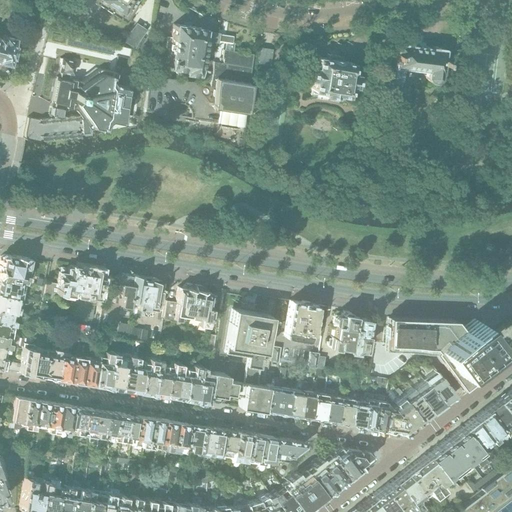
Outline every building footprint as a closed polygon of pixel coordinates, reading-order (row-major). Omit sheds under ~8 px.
[(130,3),(132,0),(96,0),(94,3),(124,23),(135,6),(130,3)] [(141,37),(145,30),(135,23),(122,41),(133,48),(136,44),(140,46),(144,40),(141,37)] [(199,54),(200,47),(204,48),(204,43),(201,42),(203,29),(173,24),(171,38),(166,37),(164,49),(169,49),(166,66),(175,67),(175,72),(176,75),(181,76),(182,72),(196,74),(197,65),(201,66),(203,54),(199,54)] [(10,45),(12,38),(0,34),(0,62),(5,64),(7,56),(9,57),(12,45),(10,45)] [(252,54),(227,51),(229,44),(231,44),(232,37),(224,35),(223,43),(225,43),(224,50),(223,50),(221,59),(222,59),(222,63),(212,62),(209,86),(199,85),(148,77),(143,111),(161,114),(161,112),(162,109),(164,105),(166,103),(169,101),(172,100),(175,100),(178,100),(182,101),(185,102),(187,104),(189,107),(191,110),(191,113),(191,117),(191,118),(241,126),(252,54)] [(68,36),(65,45),(113,56),(115,46),(68,36)] [(442,64),(442,59),(442,58),(443,49),(442,49),(442,48),(429,47),(429,48),(408,45),(408,44),(395,43),(395,44),(394,44),(393,53),(392,52),(392,57),(388,57),(386,78),(384,78),(383,79),(382,81),(376,81),(369,80),(367,91),(368,92),(395,95),(401,96),(402,83),(403,69),(425,71),(424,77),(428,82),(434,82),(438,79),(439,73),(440,73),(441,64),(442,64)] [(268,66),(271,49),(264,48),(258,47),(256,64),(268,66)] [(352,86),(353,74),(348,73),(349,62),(338,60),(339,56),(327,54),(326,58),(315,57),(313,67),(308,66),(306,78),(311,79),(309,89),(321,91),(320,94),(331,96),(332,93),(344,95),(345,84),(352,86)] [(89,135),(90,133),(101,135),(104,120),(117,123),(124,88),(112,86),(113,85),(111,84),(113,72),(97,69),(96,70),(98,73),(83,83),(81,80),(80,81),(67,78),(68,74),(71,74),(73,61),(60,58),(57,72),(60,72),(59,76),(56,77),(51,104),(54,106),(52,111),(51,118),(36,119),(34,118),(30,117),(30,118),(28,117),(27,118),(23,137),(24,138),(24,139),(23,139),(24,139),(25,139),(35,140),(79,136),(79,137),(89,135)] [(23,278),(27,258),(22,257),(12,255),(12,256),(4,255),(3,254),(0,256),(0,257),(0,258),(0,277),(22,282),(23,278)] [(71,296),(76,267),(76,266),(69,265),(66,267),(65,267),(65,268),(60,268),(59,272),(58,272),(56,284),(45,282),(45,286),(43,297),(50,298),(51,293),(71,296)] [(90,319),(95,290),(97,280),(98,273),(99,270),(88,268),(88,269),(76,267),(71,296),(68,315),(90,319)] [(135,305),(140,279),(138,279),(139,276),(129,274),(129,275),(120,273),(118,273),(113,303),(116,303),(118,295),(121,296),(119,304),(126,305),(126,304),(133,305),(135,305)] [(0,293),(19,298),(22,282),(0,277),(0,293)] [(154,306),(158,283),(158,281),(156,279),(149,278),(147,279),(147,280),(140,279),(135,305),(133,305),(131,316),(134,316),(134,317),(139,318),(139,316),(142,316),(143,309),(145,311),(151,312),(151,311),(153,310),(154,306)] [(187,317),(193,286),(192,286),(191,284),(186,283),(183,285),(183,288),(182,287),(182,288),(177,287),(175,302),(165,301),(162,319),(172,321),(172,320),(179,321),(179,316),(187,317)] [(208,312),(208,308),(205,307),(208,292),(202,291),(203,291),(202,291),(202,288),(201,286),(195,285),(193,286),(187,317),(198,319),(197,325),(204,326),(203,332),(207,333),(208,333),(210,327),(212,313),(208,312)] [(19,298),(0,293),(0,310),(13,313),(16,313),(19,298)] [(311,333),(315,305),(289,300),(284,329),(285,329),(285,333),(285,334),(285,336),(287,337),(289,338),(290,338),(289,337),(288,337),(289,330),(293,330),(292,335),(293,336),(293,338),(295,339),(305,341),(309,337),(309,333),(311,333)] [(0,322),(11,325),(13,313),(0,310),(0,322)] [(264,386),(252,384),(263,316),(249,313),(250,312),(245,311),(245,313),(231,310),(227,332),(225,350),(246,353),(241,382),(224,379),(225,374),(209,371),(206,389),(210,390),(210,394),(217,395),(220,396),(221,392),(239,394),(237,406),(261,410),(265,384),(264,386)] [(345,350),(350,317),(350,315),(348,313),(348,312),(342,311),(342,312),(340,313),(339,313),(339,315),(334,315),(330,338),(328,338),(327,347),(328,347),(328,348),(334,348),(345,350)] [(364,346),(364,343),(364,339),(363,339),(363,337),(363,335),(365,319),(355,317),(355,318),(350,317),(345,350),(341,372),(347,373),(350,357),(359,358),(360,353),(361,350),(362,346),(364,346)] [(404,351),(405,318),(386,317),(386,328),(387,328),(386,334),(385,347),(382,347),(382,350),(404,351)] [(98,336),(100,320),(91,318),(89,334),(89,335),(90,334),(98,336)] [(423,351),(424,319),(405,318),(404,351),(423,351)] [(488,366),(477,352),(490,342),(472,318),(458,328),(452,320),(442,319),(441,354),(436,358),(459,388),(488,366)] [(441,354),(442,319),(424,319),(423,351),(431,352),(436,358),(441,354)] [(9,333),(11,325),(0,322),(0,334),(8,336),(16,338),(18,338),(18,336),(9,334),(9,333)] [(0,345),(6,347),(8,336),(0,334),(0,345)] [(212,352),(214,335),(205,334),(202,350),(212,352)] [(370,354),(373,340),(366,339),(364,353),(370,354)] [(0,357),(4,358),(6,349),(12,350),(12,348),(6,347),(0,345),(0,357)] [(40,376),(44,349),(37,348),(37,346),(31,345),(31,347),(27,374),(40,376)] [(27,374),(31,347),(22,346),(22,347),(21,346),(20,349),(18,361),(14,360),(12,371),(27,374)] [(277,363),(279,347),(270,346),(270,348),(271,348),(268,361),(277,363)] [(53,378),(57,352),(57,349),(52,348),(51,350),(44,349),(40,376),(53,378)] [(103,386),(109,351),(102,350),(102,354),(95,354),(95,356),(94,357),(90,383),(90,384),(103,386)] [(115,387),(120,362),(120,357),(114,356),(114,351),(109,351),(103,386),(115,388),(115,387)] [(65,380),(69,353),(57,352),(53,378),(65,380)] [(315,369),(318,353),(309,352),(307,367),(309,368),(315,369)] [(78,382),(82,355),(69,353),(65,380),(78,382)] [(125,389),(130,354),(126,353),(124,362),(120,362),(115,387),(125,389)] [(134,390),(138,365),(134,364),(135,355),(130,354),(125,389),(134,390)] [(90,383),(94,357),(82,355),(78,382),(90,383)] [(4,358),(0,357),(0,369),(12,371),(14,360),(4,358)] [(147,392),(152,357),(146,357),(146,361),(139,360),(138,365),(134,390),(147,392)] [(159,394),(163,368),(164,364),(158,363),(158,358),(152,357),(147,392),(159,394)] [(169,396),(174,361),(169,360),(168,369),(163,368),(159,394),(169,396)] [(178,397),(182,371),(177,371),(179,362),(174,361),(169,396),(178,397)] [(191,399),(196,365),(190,364),(190,368),(183,367),(182,371),(178,397),(191,399)] [(206,389),(209,371),(201,370),(202,365),(196,365),(191,399),(204,401),(205,393),(206,389)] [(284,414),(288,387),(281,386),(284,368),(279,367),(278,372),(273,412),(284,414)] [(273,412),(278,372),(274,371),(273,377),(272,386),(265,384),(261,410),(273,412)] [(451,394),(439,378),(435,372),(432,374),(434,377),(432,379),(429,374),(422,380),(439,403),(446,397),(447,398),(451,394)] [(440,403),(439,403),(422,380),(422,379),(420,381),(420,382),(411,389),(428,411),(435,406),(436,406),(440,403)] [(296,416),(301,381),(296,381),(295,388),(288,387),(284,414),(296,416)] [(308,417),(312,391),(305,390),(306,382),(301,381),(296,416),(308,417)] [(428,411),(411,389),(411,388),(403,394),(400,397),(418,420),(422,417),(421,416),(428,411)] [(320,419),(324,397),(316,395),(317,392),(312,391),(308,417),(320,419)] [(511,398),(507,392),(496,400),(496,401),(495,401),(511,422),(511,398)] [(333,421),(336,399),(329,398),(330,394),(324,393),(324,397),(320,419),(333,421)] [(19,425),(23,397),(12,396),(7,428),(18,429),(19,425)] [(345,423),(350,397),(344,396),(343,400),(336,399),(333,421),(345,423)] [(29,430),(35,400),(35,399),(23,397),(19,425),(24,426),(23,429),(29,430)] [(358,426),(363,402),(363,400),(350,397),(345,423),(358,426)] [(418,420),(400,397),(393,402),(395,405),(391,408),(398,418),(398,420),(398,422),(401,424),(400,431),(403,431),(407,428),(418,420)] [(42,428),(46,401),(35,400),(29,430),(35,431),(36,427),(42,428)] [(51,440),(57,403),(46,401),(42,428),(48,429),(47,433),(50,434),(49,440),(51,440)] [(511,422),(495,401),(492,404),(492,403),(484,409),(484,410),(503,435),(510,429),(511,431),(511,422)] [(369,427),(373,403),(363,402),(358,426),(369,427)] [(66,430),(70,405),(58,403),(57,403),(51,440),(54,441),(55,435),(59,435),(60,431),(66,432),(66,430)] [(380,429),(384,407),(384,405),(373,403),(369,427),(380,429)] [(76,436),(80,407),(70,405),(66,430),(71,431),(70,435),(76,436)] [(88,432),(92,409),(91,409),(91,408),(80,407),(76,436),(81,436),(82,430),(88,432)] [(398,420),(398,418),(391,408),(390,408),(384,407),(380,429),(390,431),(390,430),(399,432),(400,431),(401,424),(398,422),(398,420)] [(97,439),(102,410),(92,409),(88,432),(93,432),(92,438),(97,439)] [(104,434),(110,435),(113,412),(102,410),(97,439),(103,440),(104,434)] [(497,430),(482,411),(473,418),(487,437),(490,441),(494,438),(491,435),(497,430)] [(119,442),(124,413),(113,412),(110,435),(115,436),(114,442),(119,442)] [(132,436),(135,415),(134,415),(124,414),(124,413),(119,442),(124,443),(126,435),(131,436),(132,436)] [(143,446),(148,417),(142,416),(135,415),(132,436),(131,436),(130,443),(143,446)] [(156,448),(160,419),(152,418),(148,417),(143,446),(156,448)] [(487,437),(473,418),(472,418),(460,428),(478,450),(482,447),(479,443),(487,437)] [(168,450),(173,421),(168,420),(160,419),(156,448),(168,450)] [(182,449),(185,423),(177,422),(178,422),(173,421),(168,450),(181,451),(182,449)] [(194,451),(198,425),(185,423),(182,449),(193,450),(194,451)] [(205,455),(209,427),(198,425),(194,451),(193,450),(193,454),(205,455)] [(216,454),(220,428),(209,427),(205,455),(215,457),(216,454)] [(229,458),(233,430),(220,428),(216,454),(228,456),(227,458),(229,458)] [(478,450),(460,428),(456,431),(453,433),(444,440),(441,443),(433,449),(432,449),(429,451),(425,455),(423,457),(414,464),(436,492),(452,480),(447,474),(466,460),(469,463),(475,459),(480,465),(486,461),(480,453),(478,450)] [(242,460),(246,432),(233,430),(229,458),(242,460)] [(252,462),(257,434),(246,432),(242,460),(252,462)] [(267,461),(271,437),(271,436),(257,434),(252,462),(252,465),(268,467),(269,461),(267,461)] [(283,460),(302,446),(303,441),(292,440),(284,438),(284,439),(271,437),(267,461),(269,461),(280,463),(282,460),(283,460)] [(354,469),(341,452),(338,447),(336,447),(326,454),(343,477),(347,474),(354,469)] [(361,463),(368,458),(368,457),(369,453),(367,452),(364,451),(363,451),(363,452),(363,451),(360,453),(358,450),(346,448),(341,452),(354,469),(361,464),(361,463)] [(482,451),(480,453),(486,461),(488,464),(490,462),(482,451)] [(336,483),(343,477),(326,454),(325,453),(320,457),(318,456),(306,465),(308,466),(303,470),(321,494),(332,485),(336,482),(336,483)] [(511,511),(511,463),(496,476),(480,488),(482,492),(468,502),(455,511),(511,511)] [(436,492),(414,464),(402,472),(402,473),(421,497),(427,492),(430,496),(433,494),(440,502),(442,500),(439,495),(438,495),(436,492)] [(313,500),(321,494),(303,470),(297,474),(294,471),(284,479),(286,483),(281,487),(299,511),(307,505),(308,505),(313,500)] [(421,497),(402,473),(391,481),(413,509),(419,505),(415,501),(421,497)] [(477,474),(473,477),(473,478),(476,481),(478,480),(481,484),(483,483),(480,479),(480,478),(477,474)] [(34,511),(39,479),(40,477),(31,476),(30,478),(24,477),(18,510),(24,511),(30,511),(34,511)] [(106,511),(111,488),(113,476),(109,476),(108,483),(109,483),(108,488),(104,487),(103,491),(103,494),(96,493),(93,511),(106,511)] [(50,511),(54,486),(46,485),(47,481),(39,479),(34,511),(50,511)] [(476,489),(472,484),(469,480),(465,483),(468,487),(470,486),(474,490),(476,489)] [(409,511),(413,509),(391,481),(380,489),(397,511),(405,511),(406,511),(409,511)] [(65,511),(69,486),(63,485),(63,488),(54,486),(50,511),(65,511)] [(78,511),(83,488),(69,486),(65,511),(78,511)] [(299,511),(281,487),(275,491),(274,490),(269,493),(280,511),(296,511),(299,511)] [(93,511),(96,493),(90,492),(90,489),(83,488),(78,511),(93,511)] [(121,511),(124,497),(125,494),(117,493),(117,489),(111,488),(106,511),(121,511)] [(162,511),(164,501),(163,501),(165,490),(151,488),(151,489),(150,496),(150,498),(151,499),(149,511),(162,511)] [(397,511),(380,489),(369,497),(380,511),(397,511)] [(280,511),(269,493),(269,494),(268,493),(262,496),(261,494),(257,496),(258,498),(256,499),(262,511),(280,511)] [(135,511),(137,499),(138,496),(130,495),(130,498),(124,497),(121,511),(135,511)] [(149,511),(151,499),(150,498),(144,497),(143,500),(137,499),(135,511),(149,511)] [(369,498),(358,506),(362,511),(380,511),(369,497),(369,498)] [(247,511),(245,502),(244,503),(243,498),(239,499),(238,500),(239,504),(232,505),(232,511),(247,511)] [(262,511),(256,499),(245,502),(247,511),(262,511)] [(176,511),(178,505),(177,504),(177,503),(164,501),(162,511),(176,511)] [(190,511),(191,504),(184,503),(183,506),(178,505),(176,511),(190,511)]
